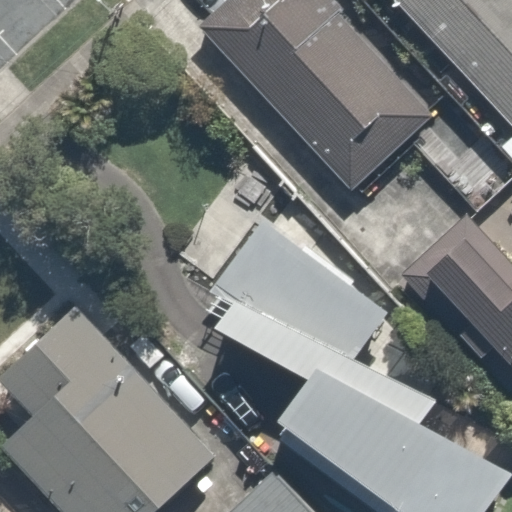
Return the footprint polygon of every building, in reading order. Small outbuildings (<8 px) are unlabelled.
[(343,0),(230,0),(196,35),(359,194),(448,102),(343,0)] [(511,0),(396,0),(511,124),(511,0)] [(511,197),(501,186),(406,272),(511,389),(511,197)] [(404,321),(265,233),(205,329),(323,403),(296,446),(401,511),(511,511),(511,485),(431,434),(445,413),(374,368),(404,321)] [(94,313),(13,384),(48,423),(13,454),(64,511),(206,511),(243,480),(94,313)] [(326,511),(284,465),(232,511),(326,511)] [(0,511),(11,511),(0,500),(0,511)]
